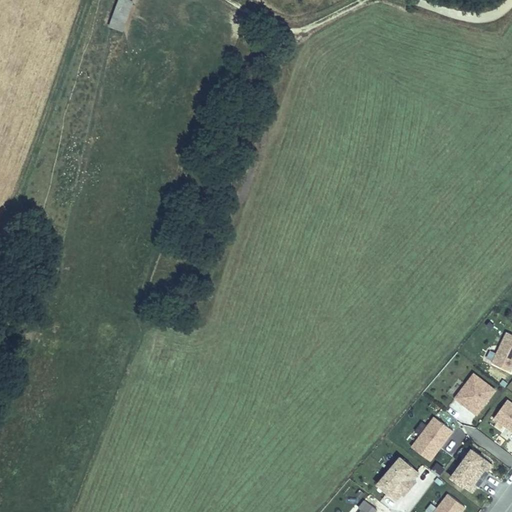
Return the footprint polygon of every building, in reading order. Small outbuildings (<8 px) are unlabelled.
[(135,1),(130,0),(119,0),(113,28),(128,32),(135,1)] [(493,362),(511,370),(511,369),(511,333),(506,331),(493,362)] [(455,398),(476,414),(495,390),(474,373),(455,398)] [(511,403),(507,399),(494,417),(511,430),(511,403)] [(411,446),(429,460),(452,430),(434,416),(411,446)] [(471,448),(450,475),(468,489),(473,482),(475,484),(478,485),(488,471),(486,469),(484,468),(489,461),(471,448)] [(377,483),(394,497),(399,491),(402,493),(404,495),(416,481),(413,479),(411,477),(417,471),(400,456),(377,483)] [(432,511),(458,511),(465,504),(448,491),(432,511)]
